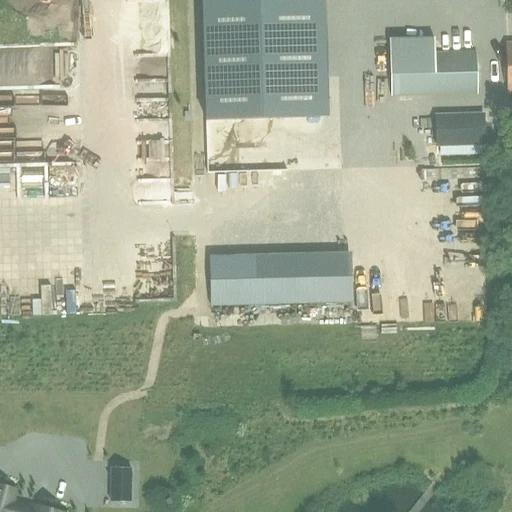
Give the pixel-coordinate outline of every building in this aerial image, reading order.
[(319,118),(315,0),(201,0),(205,121),(319,118)] [(477,93),(476,52),(436,53),(435,36),(390,38),(392,95),(477,93)] [(34,65),(29,81),(42,85),(46,69),(34,65)] [(147,141),(155,141),(155,115),(147,115),(147,141)] [(436,144),(484,143),(484,115),(435,116),(436,144)] [(0,184),(24,184),(23,150),(0,150),(0,184)] [(252,171),(251,158),(215,160),(216,174),(252,171)] [(46,227),(46,257),(56,257),(56,228),(46,227)] [(34,236),(32,257),(40,257),(42,237),(34,236)] [(214,248),(216,308),(360,303),(359,248),(348,248),(348,237),(277,239),(277,247),(258,248),(258,247),(214,248)] [(24,302),(4,303),(5,317),(56,315),(54,281),(23,283),(24,302)] [(78,307),(103,306),(102,292),(77,293),(78,307)] [(110,469),(110,501),(130,501),(131,469),(110,469)] [(0,511),(54,511),(36,507),(35,510),(10,503),(14,490),(0,486),(0,511)]
